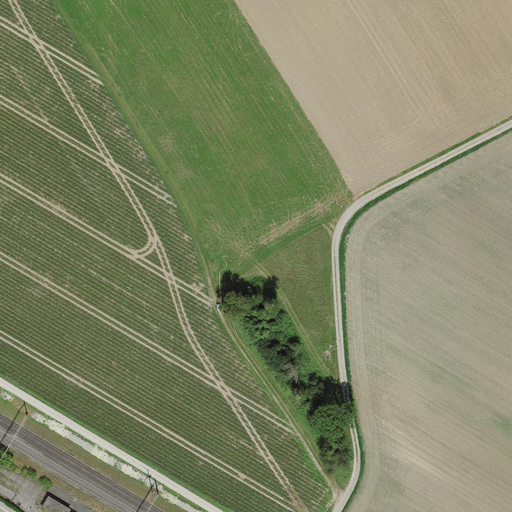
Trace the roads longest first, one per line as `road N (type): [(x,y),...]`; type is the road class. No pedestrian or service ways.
road 1 (track): [(337,511),(357,461),(337,306),(340,221),(404,178),(511,124)]
road 2 (track): [(0,381),(217,511)]
